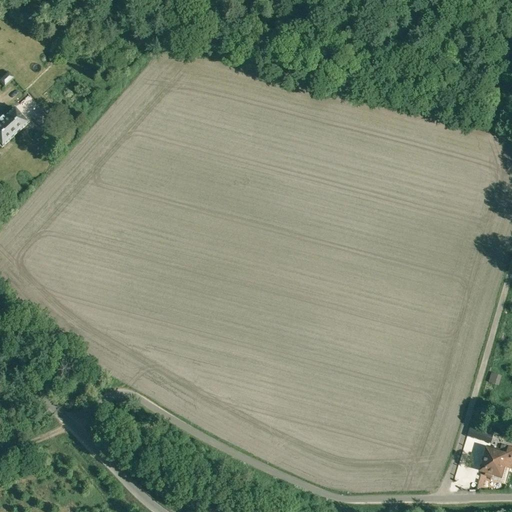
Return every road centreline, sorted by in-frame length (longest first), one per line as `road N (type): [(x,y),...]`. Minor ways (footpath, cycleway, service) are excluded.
road 1 (unclassified): [(444,497),(344,499),(277,478),(127,393),(106,396),(73,426)]
road 2 (unclassified): [(511,271),(444,497)]
